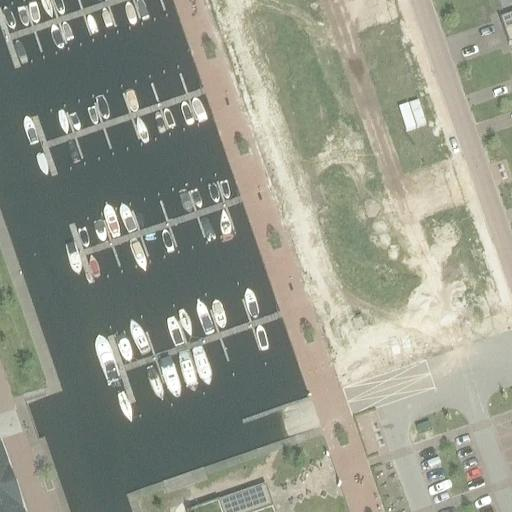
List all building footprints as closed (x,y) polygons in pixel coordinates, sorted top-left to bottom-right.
[(511,15),(499,20),(504,34),(511,31),(511,15)] [(280,133),(299,127),(291,103),(272,109),(280,133)] [(282,140),(291,165),(310,158),(301,134),(282,140)] [(489,308),(460,224),(401,244),(389,208),(307,236),(348,356),(489,308)] [(457,322),(427,330),(432,354),(463,347),(457,322)] [(0,497),(15,492),(8,470),(0,473),(0,497)] [(0,497),(0,511),(22,511),(15,492),(0,497)] [(274,511),(274,510),(267,511),(265,511),(260,495),(220,508),(219,503),(193,511),(274,511)]
